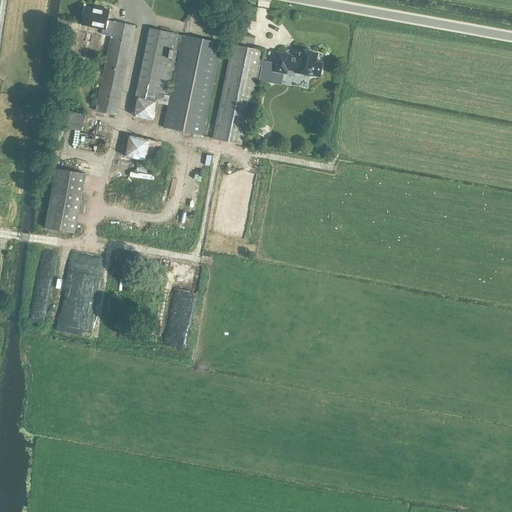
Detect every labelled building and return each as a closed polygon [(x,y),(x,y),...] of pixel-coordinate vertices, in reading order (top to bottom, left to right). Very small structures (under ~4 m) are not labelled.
[(86,8),(85,8),(85,9),(83,10),(82,14),(84,16),(82,25),(103,30),(102,35),(111,37),(96,112),(116,116),(135,27),(114,22),(106,21),(108,11),(99,9),(99,11),(92,9),(92,8),(87,7),(86,8)] [(163,128),(202,136),(221,45),(149,30),(136,91),(166,97),(172,71),(175,72),(163,128)] [(257,81),(261,61),(263,53),(232,47),(212,139),(244,146),(257,81)] [(275,64),(261,61),(257,81),(283,86),(286,70),(296,72),(295,73),(302,75),(303,77),(308,78),(310,76),(312,77),(312,76),(318,77),(318,75),(320,74),(321,69),(320,66),(320,65),(314,63),(312,61),(313,54),(312,54),(310,52),(306,51),(304,52),(300,51),(298,59),(289,58),(289,56),(277,54),(275,64)] [(90,72),(92,82),(102,80),(100,70),(90,72)] [(63,111),(60,126),(81,131),(84,116),(63,111)] [(83,175),(53,169),(43,229),(72,234),(83,175)]
